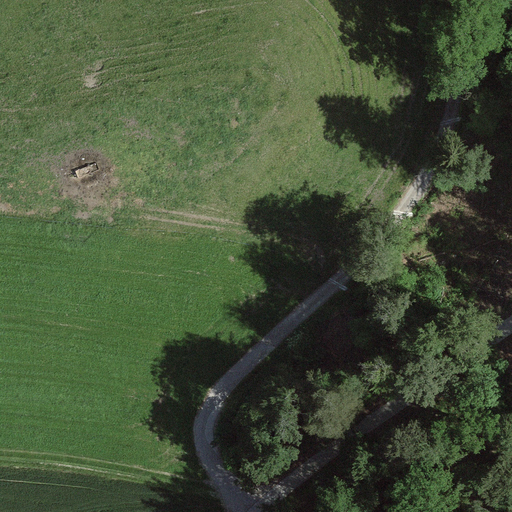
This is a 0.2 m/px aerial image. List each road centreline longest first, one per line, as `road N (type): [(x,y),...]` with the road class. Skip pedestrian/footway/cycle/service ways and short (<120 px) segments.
road 1 (track): [(247,511),(209,456),(205,419),(230,379),(410,204),(438,160),(456,97),(467,0)]
road 2 (unclassified): [(256,511),(511,322)]
